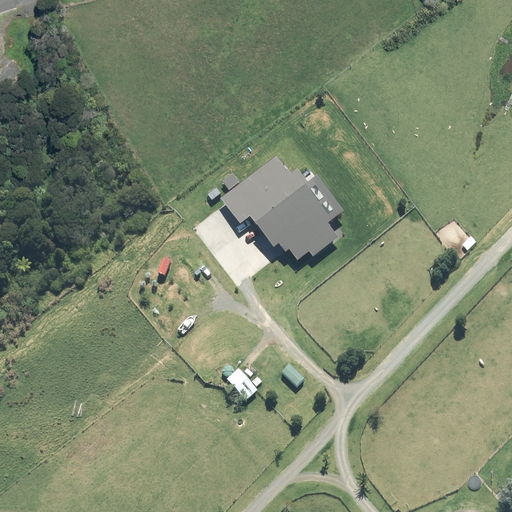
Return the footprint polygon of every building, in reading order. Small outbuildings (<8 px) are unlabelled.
[(281,157),(225,200),(245,226),(256,218),(264,229),(265,229),(281,249),(285,246),(292,254),(295,252),(302,262),(314,253),(318,258),(344,238),(334,225),(351,212),(324,178),(315,186),(303,170),(295,176),(281,157)] [(463,246),(454,255),(460,261),(469,251),(463,246)] [(204,275),(195,282),(190,276),(183,282),(203,306),(210,300),(208,297),(217,290),(204,275)] [(164,309),(155,309),(155,327),(163,327),(164,309)] [(237,352),(217,356),(219,367),(239,363),(237,352)] [(245,372),(242,369),(230,380),(249,401),(262,390),(251,378),(257,373),(252,367),(245,372)]
